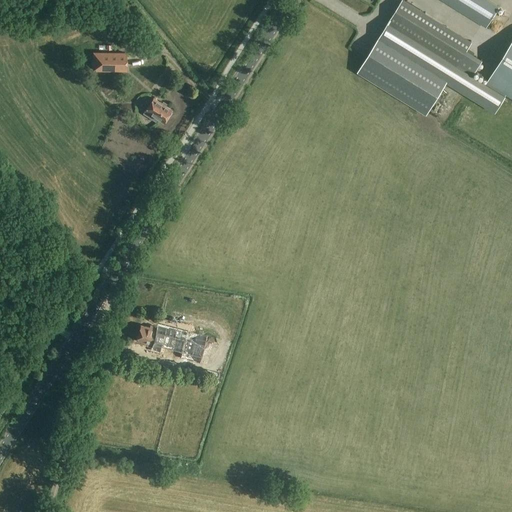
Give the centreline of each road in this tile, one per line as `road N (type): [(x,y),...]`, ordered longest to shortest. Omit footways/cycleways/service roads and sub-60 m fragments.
road 1 (secondary): [(92,310),(294,0)]
road 2 (unclassified): [(48,511),(94,349),(92,310)]
road 3 (secondary): [(0,454),(92,310)]
